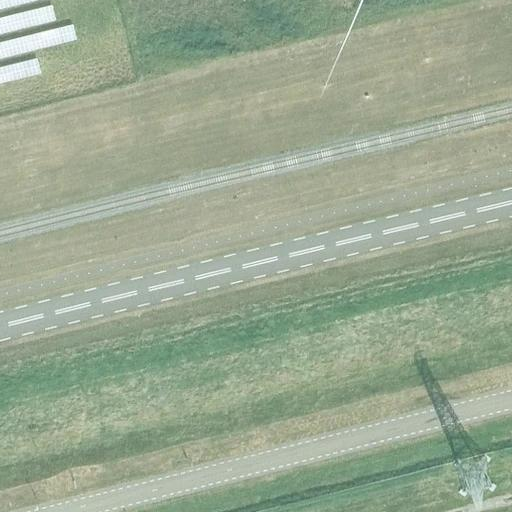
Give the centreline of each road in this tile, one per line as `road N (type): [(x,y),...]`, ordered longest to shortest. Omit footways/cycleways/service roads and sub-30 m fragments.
road 1 (unclassified): [(511,204),(0,326)]
road 2 (unclassified): [(58,511),(511,398)]
